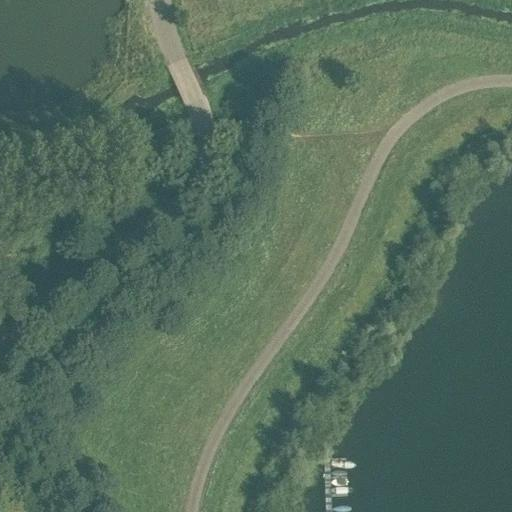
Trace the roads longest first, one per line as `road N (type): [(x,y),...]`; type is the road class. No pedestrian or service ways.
road 1 (unclassified): [(0,366),(11,344),(178,207),(203,154),(200,115)]
road 2 (residential): [(200,115),(175,63),(160,0)]
